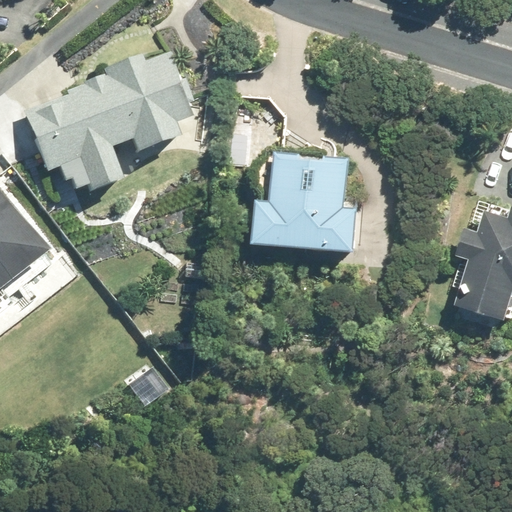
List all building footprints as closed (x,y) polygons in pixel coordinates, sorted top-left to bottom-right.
[(196,118),(173,53),(147,63),(145,55),(103,71),(106,78),(63,94),(65,98),(21,114),(43,176),(54,172),(60,187),(65,185),(69,196),(82,190),(85,198),(118,184),(106,153),(127,145),(131,158),(176,141),(171,128),(196,118)] [(258,204),(254,250),(358,257),(362,213),(347,211),(351,161),(276,155),(271,205),(258,204)] [(0,294),(54,252),(0,189),(0,294)] [(467,233),(459,259),(472,263),(456,309),(506,324),(511,304),(511,217),(511,222),(487,214),(480,236),(467,233)] [(152,370),(130,386),(145,406),(166,390),(152,370)]
